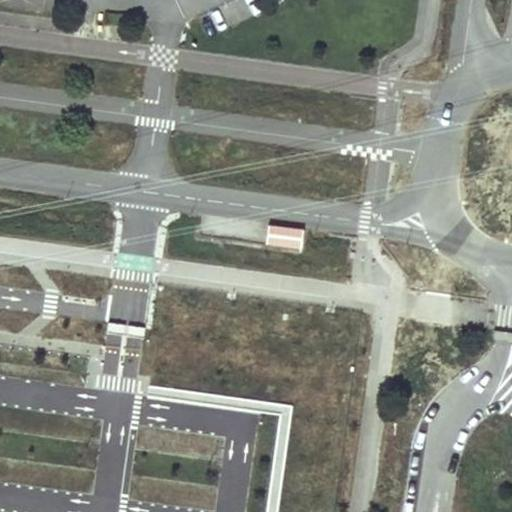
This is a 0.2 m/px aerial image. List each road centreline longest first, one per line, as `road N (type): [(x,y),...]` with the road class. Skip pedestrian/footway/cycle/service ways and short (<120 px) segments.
road 1 (residential): [(441,214),(392,225),(0,171)]
road 2 (residential): [(478,64),(463,73),(445,114),(437,151),(441,214)]
